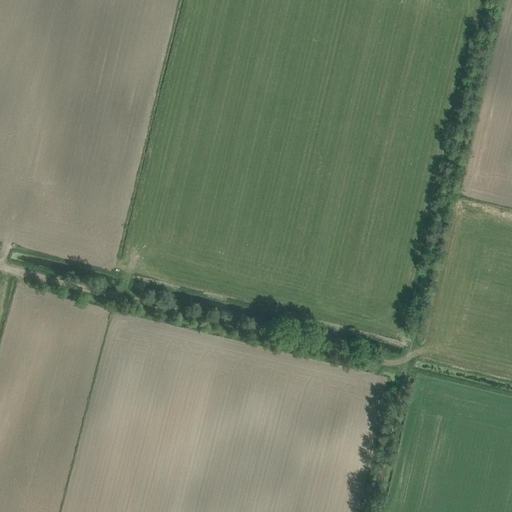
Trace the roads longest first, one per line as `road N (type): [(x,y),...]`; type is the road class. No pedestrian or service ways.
road 1 (track): [(405,366),(0,263)]
road 2 (track): [(405,366),(492,0)]
road 3 (track): [(370,511),(405,366)]
